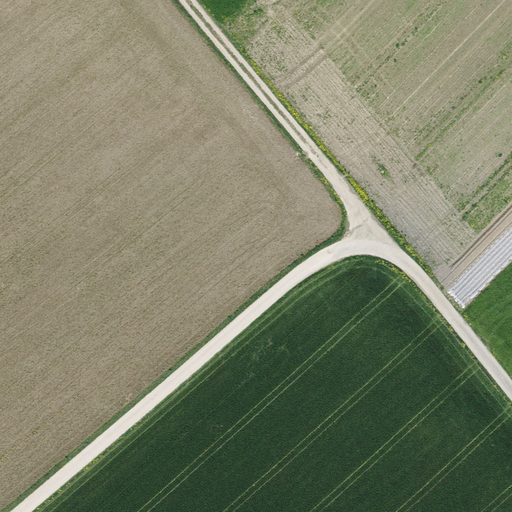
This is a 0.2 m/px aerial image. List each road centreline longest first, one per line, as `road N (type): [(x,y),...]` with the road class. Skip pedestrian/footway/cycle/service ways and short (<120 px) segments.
road 1 (track): [(511,405),(368,233),(315,261),(19,511)]
road 2 (track): [(176,0),(368,233)]
